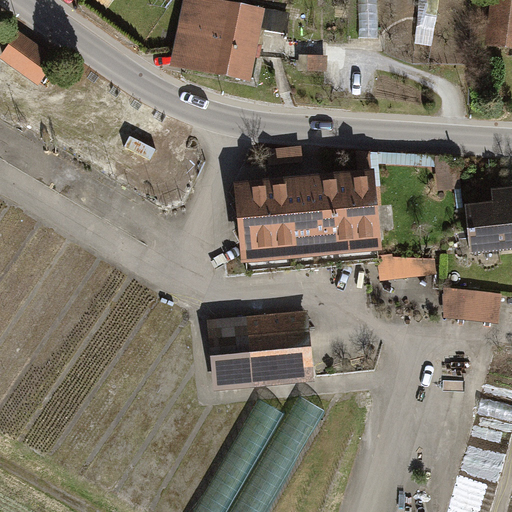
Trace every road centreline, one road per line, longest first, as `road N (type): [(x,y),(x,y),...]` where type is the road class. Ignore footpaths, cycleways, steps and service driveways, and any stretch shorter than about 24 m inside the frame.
road 1 (tertiary): [(18,0),(152,92),(231,123),(511,146)]
road 2 (track): [(412,377),(211,399),(204,395),(198,315),(206,281)]
road 3 (track): [(0,178),(166,275),(206,281)]
road 4 (track): [(437,511),(494,329)]
road 5 (track): [(366,511),(421,336)]
